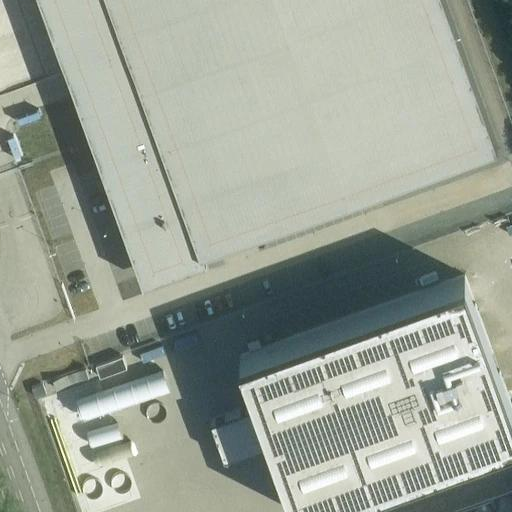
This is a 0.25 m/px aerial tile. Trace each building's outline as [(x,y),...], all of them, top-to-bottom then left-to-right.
[(43,0),(144,280),(205,258),(201,248),(497,142),(445,0),(43,0)] [(255,402),(210,418),(224,456),(269,440),(295,511),(299,511),(511,434),(511,405),(464,273),(238,355),(255,402)] [(189,346),(72,379),(85,423),(202,390),(189,346)] [(42,382),(31,386),(34,396),(46,392),(42,382)] [(180,433),(209,427),(206,412),(177,418),(180,433)] [(497,502),(497,508),(501,511),(503,511),(508,511),(511,511),(511,509),(511,498),(511,497),(505,495),(500,497),(497,502)] [(491,511),(492,510),(489,505),(483,503),(478,505),(475,510),(474,511),(491,511)]
